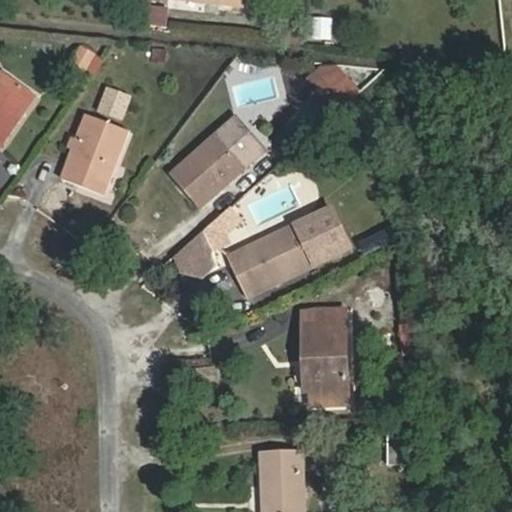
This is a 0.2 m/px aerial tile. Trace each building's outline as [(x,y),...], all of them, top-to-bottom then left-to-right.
[(168,28),(170,8),(151,6),(149,26),(168,28)] [(317,16),(316,35),(329,36),(331,18),(317,16)] [(97,74),(104,56),(80,47),(73,65),(97,74)] [(331,59),(307,82),(334,111),(358,88),(331,59)] [(3,76),(0,79),(0,148),(35,100),(3,76)] [(131,102),(108,94),(102,113),(125,120),(131,102)] [(86,121),(64,180),(107,195),(129,135),(86,121)] [(215,138),(171,176),(202,209),(244,170),(215,138)] [(235,208),(201,231),(213,248),(247,225),(235,208)] [(248,299),(314,267),(295,228),(229,259),(248,299)] [(212,256),(202,235),(173,262),(179,276),(193,280),(213,270),(209,261),(209,260),(209,259),(209,258),(210,257),(211,256),(212,256)] [(314,314),(302,319),(302,329),(303,362),(311,362),(312,392),(312,408),(348,407),(345,313),(314,314)] [(303,362),(304,392),(312,392),(311,362),(303,362)] [(262,454),(264,507),(264,511),(302,511),(301,453),(262,454)]
